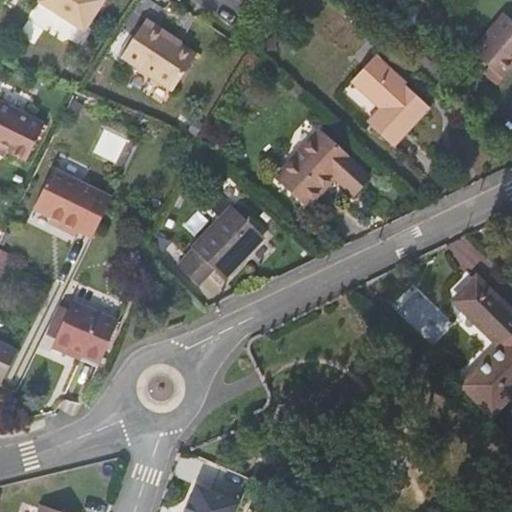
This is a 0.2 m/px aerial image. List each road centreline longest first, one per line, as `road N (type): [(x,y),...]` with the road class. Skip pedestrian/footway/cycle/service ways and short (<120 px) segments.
road 1 (residential): [(180,359),(511,193)]
road 2 (residential): [(0,466),(93,433),(128,408)]
